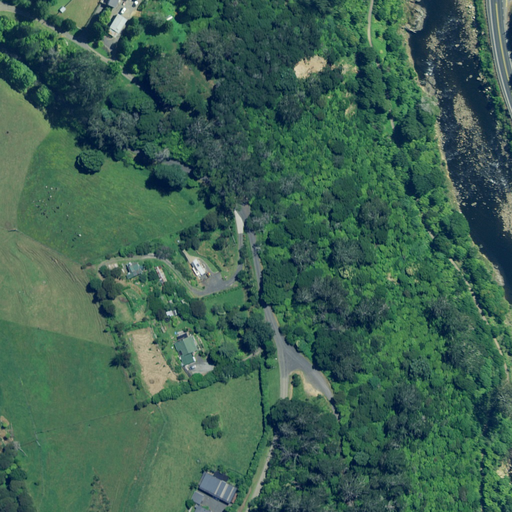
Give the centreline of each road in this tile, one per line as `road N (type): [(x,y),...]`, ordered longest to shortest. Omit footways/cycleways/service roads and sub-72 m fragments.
road 1 (residential): [(0,50),(23,58),(114,138),(199,173),(233,198),(253,243),(269,319),(289,350)]
road 2 (residential): [(289,350),(336,410),(353,511)]
road 3 (unclassified): [(289,350),(276,449),(254,511)]
